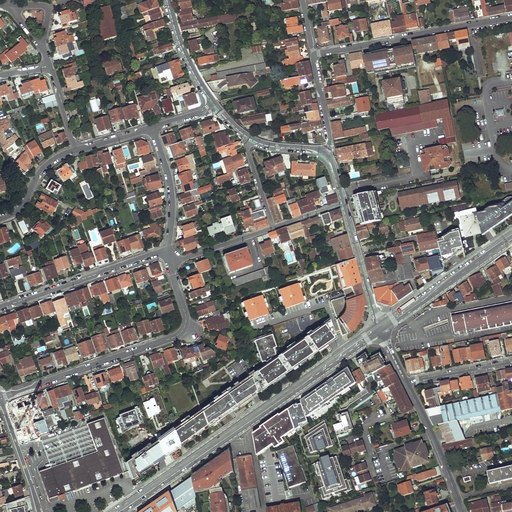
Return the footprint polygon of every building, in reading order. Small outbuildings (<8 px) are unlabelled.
[(154,0),(152,0),(138,5),(141,14),(144,12),(158,8),(154,0)] [(191,0),(180,0),(182,9),(193,7),(191,0)] [(342,8),(343,9),(348,9),(347,6),(345,0),(329,0),(331,10),(342,8)] [(415,0),(417,10),(420,10),(419,6),(430,3),(429,0),(415,0)] [(511,0),(503,0),(504,3),(506,12),(511,11),(511,0)] [(300,7),(298,1),(286,3),(283,4),(284,11),(300,7)] [(386,15),(387,19),(390,20),(388,10),(387,4),(386,1),(380,2),(380,5),(368,7),(372,23),(379,22),(378,17),(386,15)] [(408,15),(405,3),(402,4),(404,15),(406,29),(418,27),(415,13),(411,14),(412,19),(409,20),(408,15)] [(497,14),(506,12),(504,3),(486,7),(488,16),(497,14)] [(109,5),(99,8),(98,34),(100,40),(104,39),(104,37),(109,35),(110,37),(116,35),(113,27),(115,27),(109,5)] [(117,8),(121,20),(128,18),(124,6),(117,8)] [(191,10),(197,9),(197,7),(191,8),(191,9),(181,11),(183,22),(198,19),(198,16),(193,17),(191,10)] [(151,21),(161,17),(158,8),(144,12),(145,15),(148,15),(151,21)] [(468,8),(449,12),(451,23),(463,20),(470,19),(468,8)] [(31,21),(43,21),(44,10),(32,10),(31,21)] [(70,14),(69,10),(59,13),(60,16),(58,17),(59,20),(60,25),(70,22),(77,19),(75,12),(70,14)] [(233,13),(217,16),(218,17),(219,24),(221,24),(234,21),(233,13)] [(402,22),(392,24),(394,33),(400,32),(407,31),(406,29),(404,15),(401,16),(402,22)] [(366,19),(354,21),(353,16),(349,17),(351,24),(354,23),(356,32),(368,30),(366,19)] [(218,17),(199,20),(200,28),(219,24),(218,17)] [(298,17),(287,19),(289,28),(300,26),(298,17)] [(0,19),(0,28),(2,31),(6,28),(5,27),(8,25),(2,18),(0,19)] [(162,20),(140,28),(141,32),(144,31),(148,41),(156,39),(154,33),(152,34),(151,30),(164,26),(162,20)] [(200,28),(199,20),(180,24),(182,32),(200,28)] [(329,40),(327,27),(331,27),(330,23),(323,24),(323,26),(318,27),(321,42),(328,41),(328,46),(334,45),(333,40),(329,40)] [(289,33),(290,34),(304,31),(303,25),(300,26),(289,28),(285,29),(285,33),(289,33)] [(338,39),(349,37),(350,42),(354,41),(352,33),(350,33),(348,25),(336,28),(338,39)] [(461,32),(455,33),(456,39),(458,47),(470,45),(468,31),(461,32)] [(57,40),(54,41),(56,47),(65,44),(63,37),(65,36),(64,32),(55,34),(57,40)] [(439,36),(436,37),(439,51),(450,48),(449,41),(447,34),(439,36)] [(17,40),(20,43),(12,50),(18,57),(24,52),(23,51),(28,46),(20,37),(17,40)] [(194,53),(201,51),(199,45),(205,44),(203,37),(197,39),(190,41),(194,53)] [(275,47),(287,44),(287,47),(299,44),(298,40),(305,39),(305,37),(270,44),(262,45),(263,47),(269,46),(270,47),(275,46),(275,47)] [(414,41),(412,41),(413,46),(414,55),(439,51),(436,37),(414,41)] [(71,52),(68,53),(65,44),(56,47),(58,53),(61,52),(63,59),(72,56),(71,52)] [(156,49),(159,54),(173,49),(171,44),(156,49)] [(303,56),(301,56),(299,44),(287,47),(290,59),(286,60),(287,65),(290,65),(298,63),(298,64),(304,63),(303,56)] [(263,47),(262,45),(252,47),(254,53),(263,51),(263,47)] [(400,66),(416,63),(414,55),(413,46),(405,47),(406,49),(399,50),(398,49),(395,49),(389,50),(381,52),(381,54),(372,55),(371,54),(364,55),(367,74),(378,72),(382,71),(385,73),(389,72),(389,70),(401,67),(400,66)] [(9,52),(5,55),(3,53),(1,56),(0,56),(0,60),(3,64),(6,61),(7,63),(11,59),(13,61),(18,57),(12,50),(9,52)] [(215,61),(219,60),(218,53),(207,55),(199,57),(200,65),(215,62),(215,61)] [(362,53),(350,55),(352,69),(358,68),(358,64),(364,63),(362,53)] [(116,59),(102,63),(106,75),(120,71),(116,59)] [(179,65),(180,65),(178,60),(156,67),(158,70),(170,67),(174,79),(184,76),(182,71),(181,71),(179,65)] [(292,75),(287,76),(288,79),(300,77),(312,75),(310,62),(304,63),(298,64),(298,63),(290,65),(291,68),(295,67),(295,69),(299,68),(300,73),(296,74),(296,73),(291,74),(292,75)] [(334,67),(335,74),(332,75),(333,83),(333,84),(333,87),(344,85),(351,84),(350,79),(345,79),(345,77),(347,76),(344,62),(340,63),(340,66),(334,67)] [(66,73),(63,74),(65,79),(74,76),(71,68),(74,67),(72,63),(63,66),(66,73)] [(416,67),(416,63),(400,66),(401,67),(389,70),(389,72),(416,67)] [(217,75),(212,76),(213,81),(216,80),(222,79),(223,78),(267,70),(266,64),(217,73),(217,75)] [(133,79),(134,82),(141,80),(143,83),(145,82),(141,72),(127,77),(128,80),(133,79)] [(441,72),(426,74),(428,90),(431,105),(447,102),(441,72)] [(312,75),(300,77),(302,84),(314,82),(312,75)] [(79,84),(77,85),(74,76),(65,79),(67,85),(69,84),(71,90),(80,87),(79,84)] [(288,79),(285,80),(286,87),(302,84),(300,77),(288,79)] [(99,85),(98,84),(97,78),(90,80),(93,88),(98,86),(99,85)] [(39,82),(38,79),(30,82),(33,91),(40,89),(42,92),(47,91),(44,81),(39,82)] [(400,80),(384,83),(384,86),(383,86),(384,94),(386,94),(388,105),(389,112),(406,109),(405,102),(402,91),(404,91),(403,83),(401,83),(400,80)] [(19,88),(20,91),(21,97),(25,96),(25,94),(33,91),(30,82),(21,85),(22,87),(19,88)] [(189,92),(187,84),(180,85),(170,89),(169,89),(170,92),(172,96),(172,97),(177,95),(183,94),(189,92)] [(4,88),(3,85),(0,86),(0,95),(0,96),(7,94),(9,98),(13,96),(12,93),(10,86),(4,88)] [(333,87),(325,89),(326,94),(330,93),(332,100),(346,98),(344,85),(333,87)] [(157,90),(148,93),(148,95),(153,110),(155,115),(160,114),(156,100),(159,99),(158,98),(158,95),(157,92),(157,90)] [(418,92),(421,106),(431,105),(428,90),(418,92)] [(303,107),(318,103),(317,99),(311,100),(310,92),(300,93),(303,107)] [(67,101),(77,98),(75,93),(66,96),(67,101)] [(194,93),(183,96),(183,94),(177,95),(179,101),(181,108),(196,104),(197,103),(194,95),(194,93)] [(42,99),(45,109),(57,105),(54,95),(42,99)] [(148,95),(137,98),(142,111),(146,110),(147,112),(153,110),(148,95)] [(167,97),(164,98),(162,97),(160,97),(158,98),(159,99),(160,102),(162,101),(165,113),(170,112),(169,110),(171,109),(170,104),(171,103),(170,99),(169,99),(168,97),(167,97)] [(332,100),(327,101),(329,110),(351,106),(349,97),(346,98),(332,100)] [(102,109),(97,98),(90,101),(94,112),(102,109)] [(368,98),(355,100),(358,115),(370,112),(368,98)] [(252,110),(249,99),(234,103),(236,111),(238,110),(239,113),(252,110)] [(444,119),(450,117),(447,102),(431,105),(421,106),(375,115),(378,131),(393,128),(393,129),(406,126),(422,123),(439,119),(444,119)] [(300,112),(308,110),(309,113),(319,111),(318,103),(303,107),(294,108),(295,111),(300,110),(300,112)] [(134,105),(122,109),(126,120),(135,118),(133,111),(136,110),(134,105)] [(120,109),(109,112),(113,124),(118,123),(118,121),(123,119),(120,109)] [(321,120),(319,111),(309,113),(310,122),(321,120)] [(253,117),(241,121),(245,126),(267,122),(265,115),(260,116),(253,117)] [(106,117),(96,120),(99,132),(110,129),(106,117)] [(455,142),(450,117),(444,119),(445,126),(444,126),(446,139),(439,140),(440,145),(455,142)] [(11,127),(8,118),(0,120),(0,141),(3,151),(7,148),(19,141),(15,135),(6,141),(3,130),(11,127)] [(439,119),(422,123),(424,130),(437,127),(436,122),(439,121),(439,119)] [(211,120),(200,124),(203,135),(218,130),(217,125),(213,126),(211,120)] [(321,120),(310,122),(308,122),(305,123),(306,132),(322,128),(321,120)] [(331,124),(334,140),(361,135),(359,130),(343,133),(341,122),(331,124)] [(301,129),(302,133),(306,132),(305,123),(297,125),(283,127),(280,128),(281,133),(301,129)] [(406,126),(407,133),(424,130),(422,123),(406,126)] [(407,133),(406,126),(393,129),(390,129),(392,136),(407,133)] [(189,129),(179,132),(182,142),(184,141),(193,139),(189,129)] [(272,130),(260,132),(261,137),(268,136),(269,139),(274,138),(272,130)] [(54,144),(52,140),(54,139),(53,134),(52,131),(39,137),(42,143),(44,149),(54,144)] [(59,132),(53,134),(54,139),(55,140),(57,145),(66,141),(65,135),(63,131),(59,132)] [(224,132),(213,136),(218,149),(229,145),(224,132)] [(162,138),(165,148),(170,146),(177,144),(173,134),(162,138)] [(204,151),(201,140),(200,137),(194,139),(198,153),(204,151)] [(40,153),(34,141),(27,146),(33,157),(40,153)] [(140,141),(135,143),(138,155),(149,152),(146,144),(140,141)] [(173,157),(185,153),(182,142),(177,144),(170,146),(173,157)] [(219,154),(226,153),(228,159),(230,158),(237,156),(234,147),(239,145),(238,142),(235,143),(230,145),(229,145),(218,149),(215,150),(216,152),(218,152),(219,154)] [(359,146),(359,145),(352,147),(355,159),(368,157),(368,153),(371,153),(369,144),(359,146)] [(27,146),(23,148),(25,151),(30,161),(34,159),(33,157),(27,146)] [(445,146),(421,151),(425,172),(449,168),(451,165),(448,148),(445,146)] [(352,147),(336,150),(338,162),(355,159),(352,147)] [(112,152),(116,165),(125,163),(125,162),(121,149),(112,152)] [(22,154),(23,155),(15,164),(25,172),(29,167),(28,166),(31,162),(30,161),(25,151),(22,154)] [(97,153),(101,167),(100,167),(100,169),(102,174),(106,173),(105,166),(111,164),(108,153),(102,155),(101,152),(97,153)] [(181,160),(175,162),(179,174),(189,171),(189,172),(191,171),(195,170),(192,159),(193,159),(192,155),(185,157),(186,161),(182,162),(181,160)] [(98,166),(95,156),(85,158),(85,161),(88,168),(88,169),(98,166)] [(151,156),(142,159),(145,171),(154,169),(151,156)] [(228,159),(222,161),(227,175),(231,174),(233,173),(232,170),(234,169),(234,170),(244,167),(240,156),(231,159),(230,158),(228,159)] [(272,161),(277,174),(285,171),(281,158),(272,161)] [(85,161),(78,163),(80,170),(88,168),(85,161)] [(265,169),(267,177),(277,174),(272,161),(264,163),(266,169),(265,169)] [(305,164),(300,164),(297,164),(297,162),(291,162),(290,175),(314,176),(314,163),(309,163),(309,164),(305,164)] [(61,172),(58,174),(63,181),(75,174),(70,166),(66,168),(65,168),(64,168),(61,169),(61,171),(61,172)] [(96,170),(99,182),(104,181),(102,174),(100,169),(96,170)] [(246,169),(236,172),(238,176),(240,183),(253,179),(253,178),(249,179),(246,169)] [(189,172),(174,177),(175,180),(180,180),(182,186),(193,183),(194,182),(191,171),(189,172)] [(218,184),(232,179),(232,178),(231,174),(227,175),(216,179),(218,184)] [(146,179),(148,191),(160,188),(158,176),(146,179)] [(324,195),(329,193),(327,187),(325,179),(316,181),(321,195),(324,194),(324,195)] [(51,181),(46,189),(53,193),(55,190),(57,192),(60,187),(51,181)] [(401,209),(460,197),(457,182),(403,193),(405,201),(400,202),(401,209)] [(193,183),(182,186),(184,194),(188,192),(195,190),(193,183)] [(206,191),(210,189),(209,186),(195,190),(188,192),(188,193),(179,196),(182,205),(192,201),(190,195),(193,193),(194,196),(206,192),(206,191)] [(283,195),(282,189),(272,192),(274,198),(283,195)] [(228,192),(232,204),(237,202),(234,190),(228,192)] [(359,218),(361,225),(373,223),(382,221),(380,213),(377,214),(377,210),(378,210),(377,204),(376,204),(374,192),(353,197),(354,202),(356,201),(356,203),(356,204),(358,211),(360,211),(361,217),(359,218)] [(157,193),(146,196),(150,208),(159,205),(161,205),(157,193)] [(305,197),(306,199),(296,203),(300,216),(315,211),(312,200),(317,198),(315,193),(305,197)] [(37,203),(35,206),(51,215),(57,205),(42,195),(40,199),(43,201),(41,205),(37,203)] [(279,203),(280,204),(286,202),(286,201),(283,195),(274,198),(267,201),(275,224),(282,222),(275,204),(279,203)] [(326,201),(320,204),(321,209),(338,203),(336,195),(325,198),(326,201)] [(482,212),(477,213),(482,233),(482,236),(511,215),(511,197),(508,198),(499,204),(499,203),(496,202),(482,212)] [(291,219),(300,216),(296,203),(294,199),(286,201),(286,202),(287,204),(291,216),(291,219)] [(196,206),(202,204),(201,202),(193,205),(183,209),(186,218),(196,215),(193,206),(196,206)] [(466,203),(448,207),(450,214),(459,212),(464,237),(482,233),(477,213),(476,207),(467,208),(466,203)] [(159,210),(160,209),(159,205),(150,208),(148,209),(152,220),(161,217),(159,210)] [(80,216),(84,214),(75,209),(71,216),(76,218),(80,216)] [(342,218),(340,209),(328,214),(331,223),(333,222),(335,221),(339,220),(342,218)] [(240,214),(244,229),(254,226),(252,221),(251,218),(249,211),(240,214)] [(257,213),(258,219),(252,221),(254,226),(255,231),(268,227),(263,211),(257,213)] [(84,214),(80,216),(81,220),(85,217),(93,215),(91,212),(87,213),(85,214),(84,214)] [(328,214),(321,216),(324,226),(331,224),(331,223),(328,214)] [(69,223),(70,227),(82,222),(81,220),(80,216),(76,218),(69,223)] [(212,226),(206,229),(209,236),(221,232),(220,230),(223,229),(225,235),(234,231),(229,217),(220,221),(220,222),(217,223),(218,223),(212,225),(212,226)] [(308,231),(307,227),(319,224),(318,217),(301,223),(303,233),(304,235),(304,238),(309,236),(308,231)] [(421,219),(398,223),(400,233),(407,231),(407,232),(423,229),(421,219)] [(49,230),(39,221),(31,229),(41,238),(49,230)] [(150,229),(142,232),(145,241),(159,237),(155,223),(149,225),(150,229)] [(292,240),(292,239),(304,235),(303,233),(301,223),(287,228),(293,246),(295,245),(293,240),(292,240)] [(356,226),(360,241),(369,238),(368,235),(367,231),(371,230),(374,229),(373,223),(361,225),(356,226)] [(190,224),(181,228),(183,233),(182,234),(184,239),(195,235),(190,224)] [(287,241),(291,251),(294,250),(293,246),(287,228),(269,234),(271,239),(278,237),(280,243),(287,241)] [(5,229),(0,230),(0,244),(9,241),(5,229)] [(111,230),(99,234),(103,246),(115,242),(111,230)] [(421,250),(421,253),(440,248),(435,231),(417,235),(421,250)] [(455,231),(445,233),(445,235),(441,236),(445,253),(459,250),(455,231)] [(142,248),(138,235),(127,239),(131,250),(137,248),(138,250),(142,248)] [(350,247),(347,235),(343,236),(335,238),(330,240),(334,252),(338,251),(350,247)] [(77,242),(76,237),(74,238),(78,251),(82,262),(83,265),(84,268),(92,265),(91,264),(88,255),(88,254),(85,255),(80,241),(77,242)] [(196,248),(192,238),(181,242),(183,248),(184,247),(186,252),(196,248)] [(127,239),(115,244),(119,255),(131,250),(127,239)] [(261,247),(264,256),(275,252),(271,241),(265,243),(266,245),(261,247)] [(415,243),(400,246),(400,247),(402,257),(408,255),(417,253),(416,251),(415,243)] [(354,259),(350,247),(338,251),(341,263),(354,259)] [(395,257),(396,262),(403,261),(402,257),(400,247),(387,249),(388,253),(390,254),(390,253),(392,254),(395,257)] [(310,251),(308,252),(310,260),(318,258),(316,253),(315,249),(313,250),(313,248),(310,250),(310,251)] [(93,252),(97,262),(107,259),(103,249),(93,252)] [(246,249),(224,257),(229,273),(251,266),(246,249)] [(78,265),(78,267),(83,265),(82,262),(78,251),(69,254),(73,267),(78,265)] [(385,259),(384,255),(365,259),(368,272),(387,268),(386,265),(380,266),(379,261),(385,259)] [(441,268),(437,256),(427,260),(429,268),(430,272),(441,268)] [(21,262),(19,257),(6,261),(8,266),(21,262)] [(65,257),(54,261),(57,271),(68,267),(65,257)] [(506,257),(496,263),(501,271),(510,265),(506,257)] [(423,271),(422,269),(429,268),(427,260),(427,258),(414,262),(417,271),(417,272),(423,271)] [(345,267),(347,273),(357,270),(354,259),(341,263),(320,270),(317,272),(318,276),(327,274),(326,272),(333,270),(334,271),(345,267)] [(207,261),(196,265),(199,274),(210,270),(207,261)] [(163,276),(159,263),(150,266),(149,263),(144,265),(150,280),(163,276)] [(299,264),(303,276),(307,275),(303,263),(299,264)] [(410,264),(404,265),(393,267),(387,268),(368,272),(372,284),(373,289),(394,284),(395,283),(396,282),(414,279),(413,276),(412,273),(410,264)] [(57,277),(53,265),(40,270),(41,274),(44,281),(57,277)] [(496,266),(488,271),(494,283),(495,285),(492,287),(496,297),(504,295),(499,284),(501,283),(497,276),(501,275),(496,266)] [(268,267),(264,269),(266,276),(262,277),(263,282),(272,279),(268,267)] [(482,274),(470,278),(475,289),(486,284),(485,281),(488,279),(483,268),(480,270),(482,274)] [(264,269),(232,280),(234,287),(262,277),(266,276),(264,269)] [(145,270),(133,274),(137,284),(148,280),(145,270)] [(341,288),(336,289),(336,292),(343,290),(360,284),(357,271),(335,279),(336,281),(346,278),(348,282),(340,284),(341,288)] [(27,277),(30,286),(44,281),(41,274),(39,274),(38,273),(27,277)] [(132,285),(128,274),(117,278),(121,288),(132,285)] [(199,276),(188,279),(190,285),(192,284),(194,290),(203,286),(199,276)] [(120,288),(116,278),(105,282),(109,292),(120,288)] [(151,280),(155,294),(156,298),(162,296),(156,278),(151,280)] [(106,292),(103,283),(91,286),(95,296),(106,292)] [(394,284),(373,289),(377,302),(381,303),(382,300),(389,302),(387,305),(391,307),(413,292),(408,285),(403,289),(401,286),(397,286),(395,283),(394,284)] [(475,293),(470,294),(471,296),(466,297),(465,294),(471,290),(467,283),(460,287),(463,294),(461,295),(464,301),(465,303),(479,300),(475,293)] [(343,330),(346,335),(347,334),(350,333),(352,331),(355,329),(357,326),(359,323),(361,320),(362,317),(363,314),(363,310),(363,308),(367,308),(360,284),(343,290),(346,297),(331,302),(336,319),(335,319),(339,332),(340,331),(342,331),(343,330)] [(87,288),(76,292),(79,302),(91,298),(87,288)] [(208,288),(190,294),(192,299),(202,295),(203,298),(207,296),(206,292),(208,292),(208,288)] [(454,291),(449,295),(453,303),(459,300),(454,291)] [(78,304),(74,292),(64,296),(68,308),(70,307),(78,305),(78,304)] [(447,300),(433,304),(433,308),(450,304),(446,294),(444,295),(445,299),(446,298),(447,300)] [(173,310),(168,295),(156,299),(162,314),(173,310)] [(50,301),(40,305),(44,315),(54,311),(50,301)] [(511,305),(511,302),(454,314),(455,316),(511,305)] [(38,305),(28,309),(32,319),(42,315),(38,305)] [(205,305),(195,307),(199,317),(210,313),(208,309),(206,310),(205,305)] [(511,305),(455,316),(458,331),(511,320),(511,305)] [(27,308),(16,312),(20,323),(24,321),(26,325),(27,326),(33,324),(27,308)] [(56,314),(59,322),(60,327),(62,331),(70,328),(67,319),(69,319),(67,312),(63,314),(62,312),(56,314)] [(16,319),(14,313),(4,316),(7,326),(9,331),(16,329),(12,320),(16,319)] [(214,320),(209,322),(211,329),(214,328),(217,327),(218,329),(219,331),(230,327),(227,319),(225,320),(224,317),(219,318),(218,315),(217,315),(212,317),(213,318),(214,320)] [(160,319),(150,323),(153,334),(164,330),(160,319)] [(147,320),(136,324),(140,336),(152,332),(147,320)] [(511,320),(458,331),(458,333),(511,322),(511,320)] [(123,331),(120,323),(117,324),(120,331),(121,331),(125,343),(136,340),(132,328),(123,331)] [(311,357),(322,348),(323,349),(327,346),(326,345),(335,339),(330,323),(325,326),(318,330),(312,334),(312,335),(307,338),(308,340),(305,342),(304,340),(283,355),(284,356),(277,361),(276,360),(274,351),(277,350),(273,338),(255,344),(262,363),(265,362),(266,365),(257,371),(258,373),(254,375),(260,392),(264,388),(265,389),(283,376),(283,375),(286,373),(286,374),(292,370),(296,367),(307,359),(307,360),(311,357)] [(51,335),(62,331),(60,327),(49,331),(50,335),(51,335)] [(110,336),(107,330),(104,331),(107,338),(107,337),(111,348),(123,344),(119,333),(118,334),(116,330),(111,332),(112,336),(110,336)] [(102,334),(92,338),(97,352),(99,352),(100,352),(102,352),(102,350),(108,349),(102,334)] [(502,334),(485,337),(485,341),(486,340),(489,340),(492,357),(501,355),(499,342),(503,341),(502,334)] [(50,335),(43,338),(45,343),(53,340),(51,335),(50,335)] [(227,339),(219,336),(217,341),(218,341),(217,348),(225,351),(227,344),(226,344),(227,339)] [(90,340),(79,345),(83,357),(95,353),(90,340)] [(447,348),(444,349),(444,352),(440,353),(442,365),(451,364),(449,352),(450,351),(450,350),(449,344),(446,345),(447,348)] [(483,344),(470,347),(473,361),(485,358),(483,345),(483,344)] [(181,350),(184,359),(184,360),(185,363),(188,363),(186,359),(190,358),(191,359),(200,356),(196,346),(195,347),(194,345),(191,346),(192,348),(187,350),(186,348),(181,350)] [(202,345),(198,347),(201,356),(203,355),(205,360),(215,357),(213,352),(207,349),(203,350),(202,345)] [(78,359),(73,346),(63,350),(67,361),(73,359),(73,361),(78,359)] [(52,353),(57,367),(68,363),(67,361),(63,350),(63,349),(52,353)] [(164,352),(168,363),(167,363),(169,368),(171,366),(171,362),(177,359),(174,349),(164,352)] [(0,368),(3,368),(1,364),(14,359),(12,353),(7,355),(6,351),(0,353),(0,368)] [(377,369),(386,364),(385,362),(379,352),(369,357),(365,351),(354,357),(364,376),(377,369)] [(53,368),(47,353),(41,355),(42,360),(38,361),(42,371),(53,368)] [(159,353),(150,357),(154,369),(163,365),(167,377),(171,375),(169,368),(167,363),(164,353),(160,355),(159,353)] [(440,356),(432,357),(433,367),(441,365),(440,356)] [(422,358),(406,361),(408,372),(419,370),(419,368),(424,367),(422,358)] [(36,371),(32,359),(16,364),(20,376),(36,371)] [(218,364),(217,361),(203,366),(204,367),(204,370),(218,364)] [(240,361),(227,368),(233,380),(246,374),(240,361)] [(134,362),(122,366),(126,377),(128,376),(131,384),(139,381),(136,373),(137,372),(134,362)] [(386,364),(377,369),(382,378),(378,380),(379,383),(395,374),(392,367),(390,362),(386,364)] [(349,368),(301,401),(302,404),(307,418),(357,384),(349,368)] [(119,369),(108,372),(112,382),(123,378),(119,369)] [(360,370),(353,374),(358,384),(366,380),(360,370)] [(143,378),(147,387),(159,383),(155,373),(151,375),(151,373),(149,373),(147,373),(146,375),(147,377),(143,378)] [(105,374),(94,377),(98,388),(101,387),(102,389),(106,388),(106,386),(109,384),(105,374)] [(250,400),(260,392),(254,375),(254,374),(204,409),(205,410),(202,413),(207,428),(208,429),(215,424),(224,418),(229,414),(237,409),(242,405),(250,400)] [(389,393),(390,396),(400,416),(413,409),(410,402),(407,396),(402,387),(398,379),(395,374),(379,383),(380,384),(383,382),(384,384),(387,382),(389,387),(382,391),(385,395),(389,393)] [(472,389),(473,389),(472,382),(471,382),(470,376),(466,377),(460,378),(462,390),(466,389),(466,391),(469,391),(468,390),(472,389)] [(487,377),(475,379),(477,391),(490,389),(487,377)] [(444,381),(439,382),(441,386),(443,394),(444,396),(452,395),(451,390),(449,380),(444,381)] [(457,381),(451,382),(452,390),(459,389),(457,381)] [(68,386),(54,391),(58,402),(60,402),(59,399),(72,395),(68,386)] [(441,386),(425,391),(429,402),(430,402),(432,408),(442,406),(439,395),(443,394),(441,386)] [(81,389),(72,392),(77,404),(85,401),(81,389)] [(52,391),(48,393),(52,405),(57,403),(52,391)] [(382,391),(377,393),(381,401),(390,396),(389,393),(385,395),(382,391)] [(98,392),(84,397),(88,406),(102,401),(98,392)] [(43,394),(37,396),(41,409),(47,407),(43,394)] [(144,403),(149,418),(166,412),(161,397),(144,403)] [(457,420),(454,403),(446,405),(442,406),(432,408),(426,409),(434,425),(439,424),(446,443),(465,439),(457,420)] [(295,406),(289,410),(294,425),(295,428),(296,431),(302,427),(301,424),(308,422),(307,418),(302,404),(299,405),(299,407),(296,408),(295,406)] [(47,407),(41,409),(45,418),(50,416),(47,407)] [(144,423),(143,420),(139,408),(133,410),(120,415),(121,417),(117,419),(123,434),(133,427),(144,423)] [(289,429),(294,425),(289,410),(281,416),(281,417),(263,430),(265,432),(266,440),(271,447),(274,445),(283,438),(282,437),(291,431),(289,429)] [(339,422),(333,424),(336,432),(353,427),(347,410),(337,413),(339,422)] [(192,437),(196,434),(197,435),(200,433),(201,434),(205,431),(204,430),(207,428),(202,413),(201,411),(173,430),(179,449),(190,441),(190,440),(193,438),(192,437)] [(75,418),(71,420),(72,423),(82,420),(79,412),(74,414),(75,418)] [(281,416),(280,415),(262,428),(262,429),(263,430),(281,417),(281,416)] [(50,416),(45,418),(49,429),(54,428),(51,420),(50,416)] [(124,474),(104,419),(87,425),(97,453),(57,467),(56,465),(53,466),(52,464),(46,467),(47,471),(39,474),(50,505),(59,502),(58,498),(65,496),(71,494),(73,493),(124,474)] [(332,440),(325,421),(309,431),(310,434),(306,437),(311,454),(334,446),(332,440)] [(407,421),(393,426),(396,433),(394,434),(395,439),(411,434),(407,421)] [(259,431),(257,433),(260,437),(261,444),(265,450),(266,451),(267,450),(271,447),(266,440),(265,432),(263,430),(262,429),(259,431)] [(173,430),(157,441),(164,459),(179,449),(173,430)] [(190,440),(190,441),(201,434),(200,433),(197,435),(196,434),(192,437),(193,438),(190,440)] [(260,437),(257,433),(254,434),(258,456),(266,451),(265,450),(261,444),(260,437)] [(446,443),(442,444),(443,448),(444,451),(477,444),(475,437),(465,439),(446,443)] [(349,445),(341,447),(345,457),(349,456),(351,453),(358,451),(362,452),(366,450),(363,440),(356,443),(349,446),(349,445)] [(153,469),(165,461),(164,459),(157,441),(150,446),(149,444),(143,448),(144,448),(137,453),(137,452),(130,457),(132,459),(126,463),(132,480),(139,476),(140,477),(151,469),(150,468),(152,467),(153,469)] [(423,445),(422,442),(414,444),(415,446),(411,447),(413,451),(410,452),(408,448),(406,448),(406,447),(395,451),(396,453),(401,468),(402,471),(413,467),(413,466),(416,465),(416,467),(422,465),(429,463),(427,458),(426,454),(428,454),(425,448),(424,448),(423,445)] [(413,442),(405,445),(406,447),(406,448),(408,448),(410,452),(413,451),(411,447),(415,446),(414,444),(413,442)] [(294,445),(277,451),(289,487),(306,481),(294,445)] [(487,449),(481,450),(483,457),(483,460),(489,459),(489,458),(492,457),(490,449),(487,450),(487,449)] [(232,456),(231,451),(215,461),(216,463),(224,457),(232,456)] [(234,469),(232,456),(224,457),(216,463),(215,461),(212,464),(195,476),(193,477),(195,490),(198,489),(199,491),(204,490),(203,488),(211,486),(212,490),(211,490),(213,501),(210,502),(211,507),(212,506),(212,509),(211,509),(212,511),(211,511),(229,511),(230,511),(230,510),(229,503),(225,504),(224,499),(222,500),(221,492),(220,488),(219,488),(218,481),(219,480),(218,478),(234,469)] [(252,456),(237,459),(246,511),(261,508),(252,456)] [(329,456),(320,459),(320,462),(312,465),(315,477),(318,476),(322,488),(319,489),(323,500),(352,490),(348,479),(345,480),(341,469),(343,468),(339,456),(330,459),(329,456)] [(366,462),(356,465),(357,470),(360,472),(361,475),(359,476),(356,477),(358,481),(361,480),(363,483),(372,480),(369,473),(367,469),(368,469),(366,462)] [(511,466),(488,471),(491,484),(511,479),(511,466)] [(235,473),(234,469),(218,478),(219,480),(232,473),(235,473)] [(435,470),(417,476),(416,474),(413,475),(414,481),(418,479),(419,481),(434,477),(434,475),(436,474),(435,470)] [(186,509),(197,501),(196,493),(195,490),(193,477),(171,492),(174,501),(176,507),(178,510),(184,506),(186,509)] [(411,481),(400,484),(404,496),(414,492),(411,481)] [(11,489),(14,498),(23,495),(20,486),(11,489)] [(436,490),(426,493),(430,506),(438,503),(436,496),(438,495),(436,490)] [(178,511),(178,510),(176,507),(174,501),(171,492),(140,511),(178,511)] [(377,502),(374,492),(365,495),(365,497),(360,499),(358,499),(357,500),(346,503),(344,504),(342,504),(337,506),(337,504),(329,507),(331,511),(329,511),(328,511),(349,511),(350,511),(357,511),(359,511),(359,510),(358,509),(361,508),(365,507),(365,508),(365,509),(369,508),(369,507),(376,505),(375,502),(377,502)] [(500,493),(491,495),(493,511),(503,510),(502,501),(500,493)] [(27,511),(24,499),(12,503),(14,510),(24,507),(25,511),(27,511)] [(489,511),(487,499),(470,502),(472,510),(473,509),(474,511),(479,511),(481,511),(480,511),(489,511)] [(511,511),(511,502),(504,504),(504,501),(502,501),(503,510),(503,511),(511,511)] [(302,511),(301,502),(267,509),(267,511),(302,511)] [(7,505),(6,505),(7,511),(25,511),(24,507),(14,510),(12,503),(7,505)] [(440,508),(427,511),(452,511),(456,511),(453,503),(449,504),(449,506),(440,509),(440,508)]
